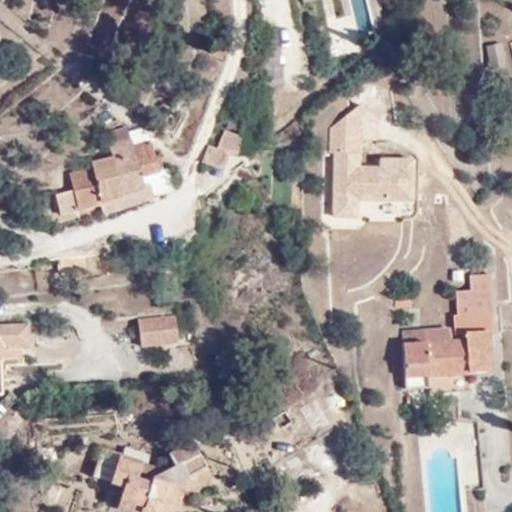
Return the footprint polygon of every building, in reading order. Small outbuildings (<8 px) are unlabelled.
[(511,41),(511,43),(498,46),(506,84),(511,82),(511,41)] [(406,121),(405,108),(388,109),(391,161),(399,161),(401,198),(418,198),(412,121),(406,121)] [(210,145),(202,163),(220,168),(228,151),(240,151),(245,133),(222,126),(216,147),(210,145)] [(131,139),(113,142),(115,156),(92,160),(95,168),(71,172),(75,189),(58,192),(62,211),(102,200),(125,194),(128,206),(154,198),(149,184),(142,186),(139,176),(136,166),(153,161),(149,143),(133,147),(131,139)] [(139,176),(155,170),(153,161),(136,166),(139,176)] [(102,200),(104,212),(128,206),(125,194),(102,200)] [(53,252),(58,274),(111,271),(110,252),(110,249),(102,249),(53,252)] [(44,275),(58,274),(53,252),(44,252),(44,275)] [(455,309),(490,305),(489,271),(466,272),(466,287),(454,288),(455,309)] [(491,331),(490,305),(455,309),(455,332),(466,333),(467,342),(447,343),(446,326),(419,327),(420,343),(396,344),(396,345),(399,390),(424,388),(425,396),(472,394),(470,369),(488,369),(487,331),(491,331)] [(201,340),(200,319),(150,323),(150,342),(201,340)] [(0,357),(20,356),(18,323),(0,323),(0,357)] [(395,329),(396,344),(420,343),(419,327),(395,328),(395,329)] [(460,488),(477,481),(477,473),(466,447),(460,449),(453,431),(438,438),(442,446),(460,488)] [(210,469),(194,437),(171,446),(175,458),(152,469),(151,476),(138,476),(141,457),(120,453),(113,486),(124,488),(120,506),(145,511),(144,511),(175,511),(179,493),(183,493),(186,485),(210,469)]
